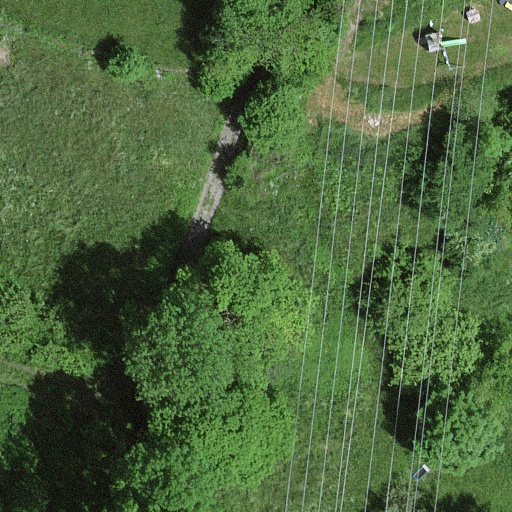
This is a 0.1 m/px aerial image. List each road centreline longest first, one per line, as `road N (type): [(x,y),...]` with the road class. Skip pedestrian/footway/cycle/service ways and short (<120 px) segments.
road 1 (track): [(147,511),(201,252),(272,34),(303,0)]
road 2 (track): [(0,361),(164,423)]
